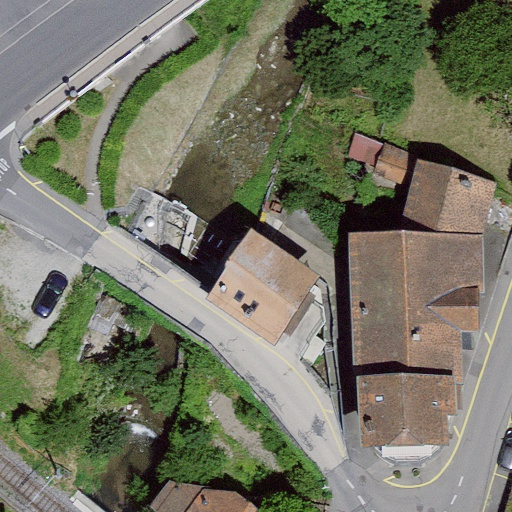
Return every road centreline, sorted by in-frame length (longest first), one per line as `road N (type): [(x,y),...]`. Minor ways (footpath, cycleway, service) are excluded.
road 1 (unclassified): [(0,186),(286,386),(377,511)]
road 2 (residential): [(441,511),(463,485),(511,355)]
